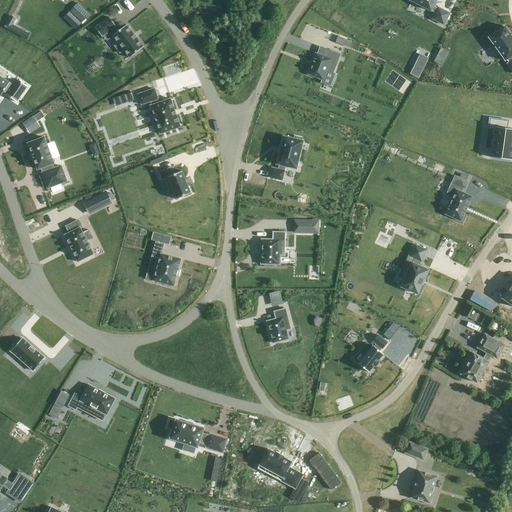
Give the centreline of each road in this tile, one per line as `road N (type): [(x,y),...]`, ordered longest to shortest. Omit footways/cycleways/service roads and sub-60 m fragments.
road 1 (unclassified): [(323,428),(392,398),(511,216)]
road 2 (unclassified): [(90,338),(177,385),(273,410)]
road 3 (unclassified): [(154,0),(224,122),(243,137)]
road 4 (unclassified): [(226,284),(159,336),(90,338)]
road 5 (unclassified): [(307,0),(274,53),(243,137)]
road 6 (unclassified): [(50,310),(0,170)]
road 7 (unclassified): [(243,137),(226,284)]
road 8 (unclassified): [(226,284),(246,369),(273,410)]
